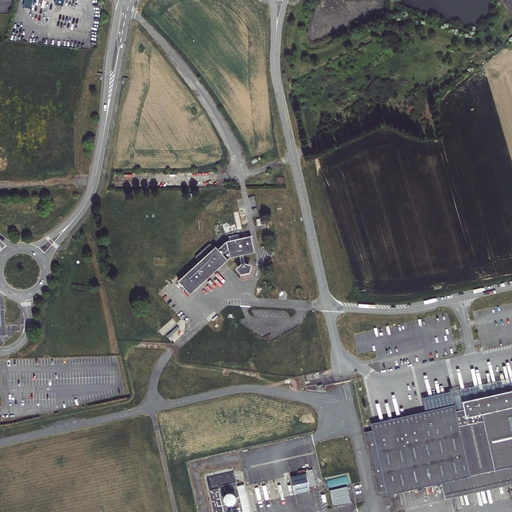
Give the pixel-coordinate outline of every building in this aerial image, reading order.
[(25,0),(24,7),(31,9),(33,0),(25,0)] [(199,262),(178,281),(190,295),(229,259),(224,253),(229,248),(231,257),(241,255),(242,264),(236,269),(241,275),(250,273),(252,266),(246,264),(245,255),(256,253),(252,236),(227,241),(220,248),(217,245),(214,248),(210,244),(195,257),(199,262)] [(267,244),(263,248),(271,257),(275,253),(267,244)] [(511,377),(421,398),(426,418),(465,409),(464,402),(511,391),(511,377)] [(511,391),(464,402),(465,409),(426,418),(375,429),(375,430),(365,433),(378,492),(388,490),(389,494),(441,483),(469,477),(469,476),(511,466),(511,391)] [(511,484),(511,466),(469,476),(469,477),(441,483),(445,500),(511,484)] [(291,477),(295,494),(310,491),(310,488),(317,486),(313,469),(305,471),(306,474),(291,477)] [(250,511),(244,485),(237,486),(243,511),(250,511)] [(347,487),(330,490),(333,507),(341,505),(341,507),(344,506),(344,505),(351,503),(347,487)] [(229,506),(231,506),(232,506),(233,505),(235,504),(235,503),(236,502),(236,501),(237,499),(236,497),(235,496),(234,495),(233,494),(232,494),(231,493),(229,493),(227,494),(226,495),(225,496),(225,497),(224,498),(224,500),(224,502),(225,503),(226,504),(227,505),(229,506)]
